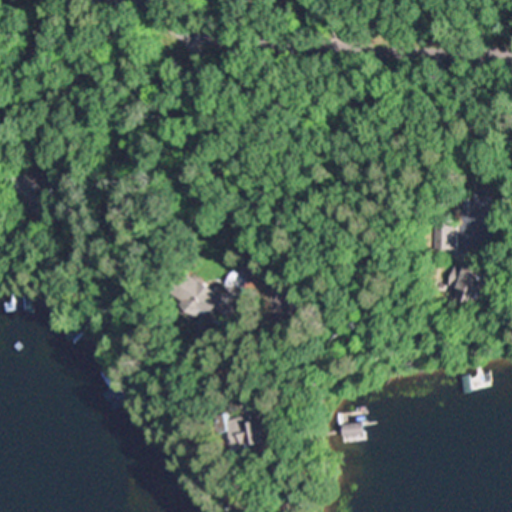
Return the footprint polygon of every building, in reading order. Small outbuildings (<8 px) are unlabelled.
[(62,45),(58,70),(40,67),(30,65),(35,40),(40,41),(62,45)] [(39,185),(45,188),(51,179),(69,190),(52,218),(39,210),(4,188),(16,170),(39,185)] [(458,250),(437,251),(437,223),(457,222),(458,250)] [(468,264),(493,269),(492,276),(503,278),(499,300),(493,299),(492,305),(461,299),(462,290),(453,289),(457,267),(467,269),(468,264)] [(192,274),(218,291),(222,284),(245,300),(232,320),(220,312),(215,319),(207,314),(204,319),(186,307),(189,301),(179,294),(192,274)] [(319,299),(307,322),(291,313),(303,290),(319,299)] [(234,414),(236,420),(256,414),(258,423),(269,420),(275,442),(249,450),(247,443),(241,445),(238,432),(228,435),(223,417),(234,414)] [(366,437),(344,439),(343,426),(365,424),(366,437)]
